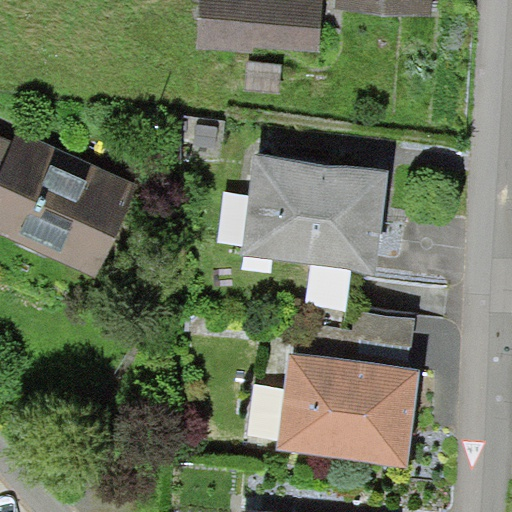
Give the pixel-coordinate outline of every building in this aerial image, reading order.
[(311,0),(195,0),(193,39),(244,41),(309,45),(311,0)] [(331,0),(331,6),(424,14),(425,0),(331,0)] [(244,41),(193,39),(191,77),(245,80),(242,97),(281,101),(291,67),(243,60),(244,41)] [(7,144),(0,140),(0,243),(78,281),(124,185),(13,132),(7,144)] [(382,174),(248,157),(236,251),(369,269),(382,174)] [(344,359),(282,351),(272,443),(400,458),(417,315),(350,307),(344,359)]
